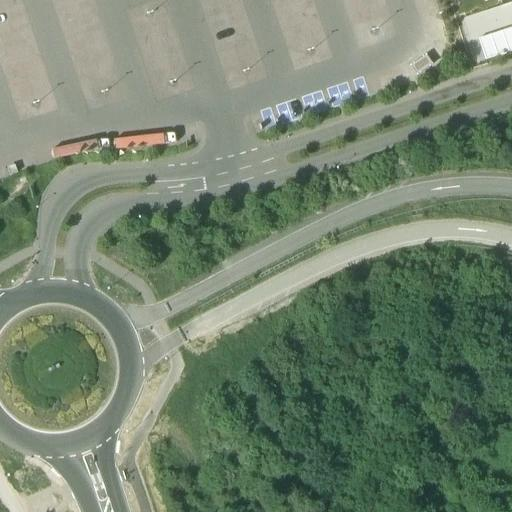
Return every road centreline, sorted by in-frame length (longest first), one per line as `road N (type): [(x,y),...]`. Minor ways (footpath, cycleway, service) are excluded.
road 1 (residential): [(511,73),(288,146),(259,172)]
road 2 (residential): [(259,172),(295,173),(511,101)]
road 3 (residential): [(176,189),(150,175),(105,178),(68,193),(51,217),(37,296)]
road 4 (secondary): [(79,444),(110,419),(128,376),(116,328),(80,299)]
road 5 (residential): [(80,299),(80,235),(176,189)]
